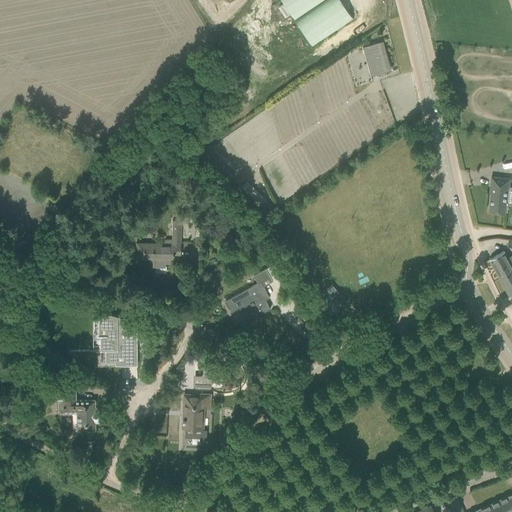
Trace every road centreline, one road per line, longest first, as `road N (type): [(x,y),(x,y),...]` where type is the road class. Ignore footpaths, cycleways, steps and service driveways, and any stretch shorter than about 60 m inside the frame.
road 1 (tertiary): [(469,284),(405,0)]
road 2 (residential): [(195,329),(0,235)]
road 3 (residential): [(305,372),(469,284)]
road 4 (residential): [(195,511),(305,372)]
road 5 (residential): [(105,479),(139,405),(195,329)]
road 6 (residential): [(383,511),(511,468)]
